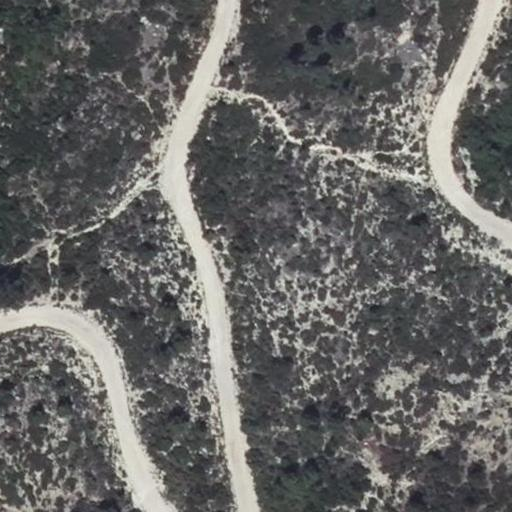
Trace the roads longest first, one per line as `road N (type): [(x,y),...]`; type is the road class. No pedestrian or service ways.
road 1 (track): [(231,0),(170,164),(214,299),(234,435),(258,511)]
road 2 (track): [(160,511),(142,483),(114,378),(67,313),(0,319)]
road 3 (track): [(511,235),(436,150),(486,44),(492,0)]
